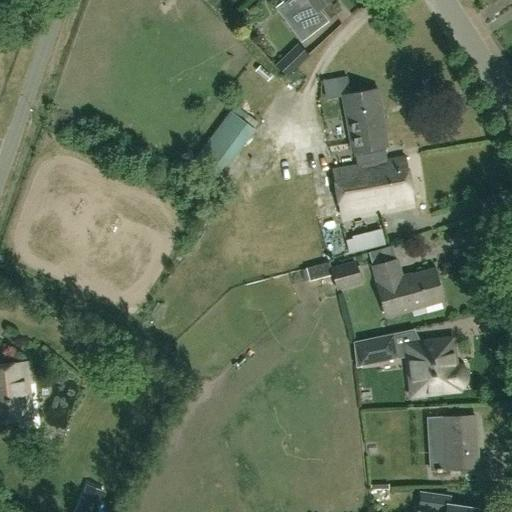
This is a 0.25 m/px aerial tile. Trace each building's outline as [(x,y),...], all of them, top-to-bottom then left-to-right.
[(280,0),(282,2),(284,0),(296,0),(298,3),(298,4),(299,5),(292,10),(303,24),(307,21),(314,30),(325,22),(316,10),(329,0),(280,0)] [(297,43),(281,60),(275,65),(285,76),(286,77),(292,72),(309,55),(297,43)] [(356,165),(385,160),(383,147),(387,146),(382,117),(380,118),(375,90),(342,96),(352,152),(354,153),(356,165)] [(230,113),(193,161),(217,180),(253,130),(230,113)] [(339,214),(413,201),(405,156),(385,160),(356,165),(331,169),(339,214)] [(329,261),(305,267),(306,269),(309,280),(309,281),(332,274),(336,290),(361,283),(355,260),(330,267),(329,261)] [(385,315),(442,300),(433,269),(401,278),(396,260),(371,267),(385,315)] [(397,357),(392,334),(353,342),(356,366),(397,357)] [(420,342),(404,344),(406,360),(408,373),(410,396),(424,394),(458,390),(458,388),(463,386),(463,385),(465,382),(466,378),(465,373),(464,369),(460,366),(455,365),(453,365),(451,354),(454,354),(452,338),(420,342)] [(22,382),(29,382),(27,362),(0,365),(0,420),(25,418),(22,382)] [(474,415),(425,418),(425,430),(428,470),(450,469),(465,468),(470,468),(477,468),(476,454),(474,415)] [(86,483),(80,499),(75,511),(96,511),(99,506),(105,490),(86,483)] [(475,511),(476,508),(447,504),(448,497),(420,493),(417,510),(432,511),(475,511)]
